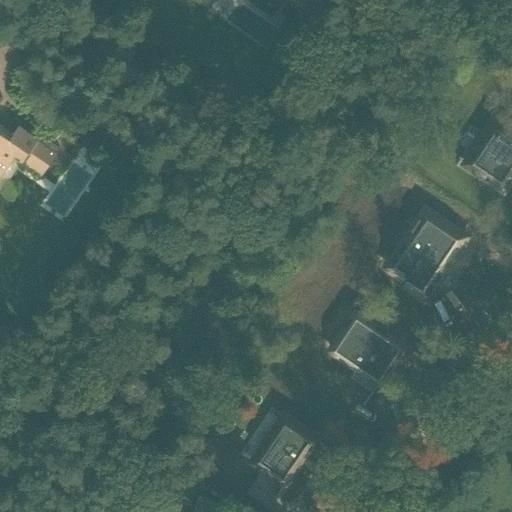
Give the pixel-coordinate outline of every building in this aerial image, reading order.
[(251,0),(276,15),(285,0),(251,0)] [(43,173),(58,152),(0,111),(0,99),(1,97),(0,96),(0,177),(16,155),(43,173)] [(498,172),(511,160),(511,150),(505,142),(511,136),(502,125),(476,147),(498,172)] [(398,329),(340,305),(321,352),(379,376),(398,329)] [(287,473),(315,431),(288,413),(259,454),(287,473)]
